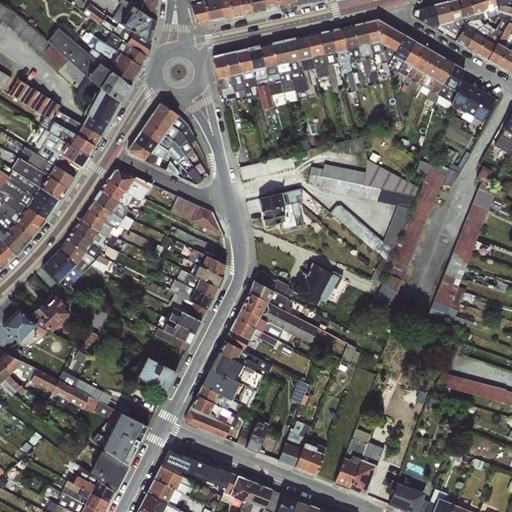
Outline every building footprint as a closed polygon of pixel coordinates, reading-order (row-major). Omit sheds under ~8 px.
[(0,0),(0,18),(61,67),(68,58),(89,74),(111,47),(101,39),(90,51),(60,26),(49,39),(0,0)] [(120,24),(154,42),(157,18),(157,17),(158,15),(160,0),(121,0),(121,4),(124,17),(120,24)] [(190,0),(197,24),(209,22),(203,0),(190,0)] [(218,0),(203,0),(209,22),(223,19),(218,0)] [(218,0),(223,19),(232,17),(228,0),(218,0)] [(228,0),(232,17),(241,15),(238,0),(228,0)] [(252,13),(249,0),(238,0),(241,15),(252,13)] [(264,10),(261,0),(249,0),(252,13),(264,10)] [(279,8),(277,0),(261,0),(264,10),(279,8)] [(452,21),(462,18),(456,0),(452,0),(447,1),(452,21)] [(474,21),(477,20),(469,0),(456,0),(462,18),(465,24),(476,30),(480,26),(474,21)] [(487,18),(485,11),(481,0),(469,0),(477,20),(487,18)] [(481,0),(485,11),(497,7),(494,0),(481,0)] [(438,25),(452,21),(447,1),(433,5),(438,25)] [(95,15),(98,7),(90,5),(87,12),(95,15)] [(429,28),(438,25),(433,5),(414,10),(411,16),(429,28)] [(476,54),(486,60),(511,17),(502,19),(498,25),(493,22),(491,27),(476,54)] [(486,60),(496,66),(511,39),(511,17),(486,60)] [(376,19),(375,20),(383,52),(387,64),(404,35),(376,19)] [(372,55),(383,52),(375,20),(364,22),(372,55)] [(364,22),(353,25),(360,58),(367,86),(373,85),(367,57),(372,55),(364,22)] [(465,48),(476,54),(491,27),(486,23),(476,30),(465,48)] [(454,42),(465,48),(476,30),(465,24),(454,42)] [(353,25),(341,27),(349,60),(360,58),(353,25)] [(341,27),(329,30),(337,63),(343,62),(350,92),(357,90),(349,60),(341,27)] [(332,64),(337,63),(329,30),(319,33),(326,70),(330,88),(337,86),(332,64)] [(321,71),(326,70),(319,33),(306,36),(314,69),(316,77),(322,76),(321,71)] [(387,64),(397,71),(414,41),(404,35),(387,64)] [(303,72),(314,69),(306,36),(283,41),(294,90),(296,93),(302,92),(304,98),(308,97),(303,72)] [(511,39),(496,66),(506,71),(511,61),(511,39)] [(283,93),(294,90),(283,41),(271,43),(280,81),(283,93)] [(424,47),(414,41),(397,71),(406,77),(424,47)] [(277,81),(280,81),(271,43),(260,46),(271,95),(273,95),(275,99),(281,97),(277,81)] [(273,106),(271,95),(260,46),(247,49),(256,86),(262,110),(273,106)] [(434,52),(424,47),(406,77),(417,83),(434,52)] [(250,88),(256,86),(247,49),(235,52),(244,89),(247,99),(251,97),(250,88)] [(234,92),(244,89),(235,52),(224,54),(234,92)] [(443,58),(434,52),(417,83),(427,88),(443,58)] [(233,93),(234,92),(224,54),(212,57),(222,96),(233,93)] [(453,64),(443,58),(427,88),(437,95),(453,64)] [(70,59),(59,69),(71,81),(77,75),(73,70),(77,66),(70,59)] [(463,69),(453,64),(437,95),(451,102),(460,79),(463,69)] [(494,99),(460,79),(451,102),(450,105),(458,110),(459,108),(481,123),(494,99)] [(160,102),(153,112),(180,131),(190,144),(195,140),(186,123),(177,115),(160,102)] [(195,154),(190,144),(180,131),(153,112),(147,121),(174,140),(184,155),(188,159),(195,154)] [(55,121),(50,130),(59,135),(64,126),(55,121)] [(176,160),(184,155),(174,140),(147,121),(140,131),(166,150),(176,160)] [(37,144),(46,133),(42,129),(32,140),(37,144)] [(181,165),(176,160),(166,150),(140,131),(133,140),(150,152),(169,160),(177,169),(181,165)] [(179,171),(177,169),(169,160),(150,152),(133,140),(127,149),(128,153),(175,176),(178,175),(179,171)] [(294,155),(241,164),(243,177),(296,168),(294,155)] [(425,180),(368,164),(366,172),(328,161),(323,167),(314,164),(309,179),(317,184),(322,186),(319,184),(397,206),(387,239),(338,204),(331,215),(394,261),(392,260),(381,298),(401,304),(437,180),(455,185),(461,165),(452,163),(449,167),(421,159),(418,170),(427,173),(425,180)] [(492,184),(498,171),(484,164),(478,178),(492,184)] [(1,168),(0,170),(0,185),(2,186),(10,173),(1,168)] [(107,178),(143,197),(151,184),(117,168),(113,169),(107,178)] [(143,197),(107,178),(99,189),(126,207),(128,204),(137,207),(143,197)] [(455,316),(494,192),(476,186),(436,310),(455,316)] [(260,211),(297,202),(295,197),(301,195),(300,188),(257,199),(260,211)] [(121,218),(125,215),(129,209),(126,207),(99,189),(92,199),(121,218)] [(179,195),(172,211),(221,233),(224,225),(216,222),(220,213),(179,195)] [(116,229),(118,226),(120,224),(126,227),(130,218),(125,215),(121,218),(92,199),(85,209),(116,229)] [(0,209),(0,210),(13,215),(17,205),(3,201),(0,209)] [(302,224),(297,202),(260,211),(264,227),(279,224),(282,230),(302,224)] [(108,239),(115,237),(121,227),(118,226),(116,229),(85,209),(78,220),(108,239)] [(92,243),(106,245),(107,244),(112,246),(117,238),(115,237),(108,239),(78,220),(72,229),(92,243)] [(92,243),(72,229),(65,239),(106,265),(109,260),(99,255),(100,254),(114,261),(119,252),(106,245),(92,243)] [(58,250),(82,273),(90,265),(102,272),(106,265),(65,239),(58,250)] [(82,273),(58,250),(42,266),(65,290),(70,286),(63,278),(73,268),(80,275),(82,273)] [(194,263),(221,277),(225,265),(196,250),(191,261),(194,263)] [(293,289),(292,292),(293,293),(317,305),(321,300),(326,301),(334,285),(337,285),(340,279),(339,277),(339,275),(333,271),(331,272),(312,262),(305,273),(301,273),(293,288),(293,289)] [(189,273),(217,287),(221,277),(194,263),(189,273)] [(176,280),(213,297),(217,287),(189,273),(181,269),(176,280)] [(292,292),(293,289),(276,279),(275,281),(257,271),(252,279),(254,281),(288,298),(292,292)] [(194,303),(206,309),(213,297),(176,280),(173,285),(178,289),(176,295),(194,303)] [(288,298),(254,281),(248,292),(317,328),(328,333),(329,329),(308,317),(308,314),(289,304),(291,299),(288,298)] [(240,308),(278,328),(315,346),(320,338),(314,335),(317,328),(248,292),(240,308)] [(55,295),(44,306),(40,303),(32,311),(38,318),(36,324),(52,331),(69,314),(63,307),(65,305),(55,295)] [(189,314),(200,320),(206,309),(194,303),(189,314)] [(167,319),(194,331),(200,320),(189,314),(173,307),(167,319)] [(36,324),(18,308),(1,326),(18,342),(36,324)] [(235,318),(274,337),(278,328),(240,308),(235,318)] [(229,329),(249,340),(252,335),(274,346),(277,341),(274,337),(235,318),(229,329)] [(194,331),(167,319),(162,330),(157,328),(154,335),(184,350),(194,331)] [(249,340),(229,329),(223,340),(243,351),(249,340)] [(243,351),(223,340),(218,351),(263,375),(266,368),(264,366),(265,361),(243,351)] [(263,375),(218,351),(210,368),(256,391),(263,375)] [(0,357),(0,365),(9,375),(16,368),(20,361),(4,353),(0,357)] [(176,372),(146,356),(136,376),(166,392),(176,372)] [(0,382),(9,375),(0,365),(0,382)] [(256,391),(210,368),(201,385),(243,407),(249,409),(256,391)] [(439,385),(511,401),(511,388),(442,373),(439,385)] [(243,407),(201,385),(196,394),(227,409),(228,407),(241,413),(243,407)] [(408,386),(404,401),(424,405),(427,391),(408,386)] [(227,409),(196,394),(183,420),(186,424),(224,439),(230,426),(233,427),(238,419),(230,415),(231,412),(227,409)] [(259,451),(271,422),(259,417),(247,445),(259,451)] [(318,475),(326,451),(317,448),(318,444),(306,440),(311,423),(295,418),(282,459),(295,463),(294,467),(318,475)] [(356,426),(336,483),(369,494),(388,437),(356,426)] [(91,474),(114,491),(127,465),(106,450),(100,450),(89,471),(91,474)] [(158,463),(136,511),(177,511),(179,510),(175,509),(183,491),(187,493),(194,478),(158,463)] [(114,491),(91,474),(81,467),(72,483),(109,501),(114,491)] [(229,496),(242,501),(252,481),(230,473),(222,493),(229,496)] [(102,511),(109,501),(72,483),(67,480),(62,491),(100,511),(102,511)] [(271,489),(252,481),(242,501),(239,511),(241,511),(249,511),(253,505),(263,509),(271,489)] [(399,481),(391,503),(416,511),(420,511),(428,491),(399,481)] [(261,511),(275,511),(282,494),(271,489),(263,509),(261,511)] [(57,504),(74,511),(100,511),(62,491),(58,497),(60,498),(57,504)] [(290,511),(296,499),(282,494),(275,511),(290,511)] [(481,511),(434,497),(432,504),(435,505),(433,511),(481,511)] [(305,511),(309,505),(296,499),(290,511),(305,511)]
